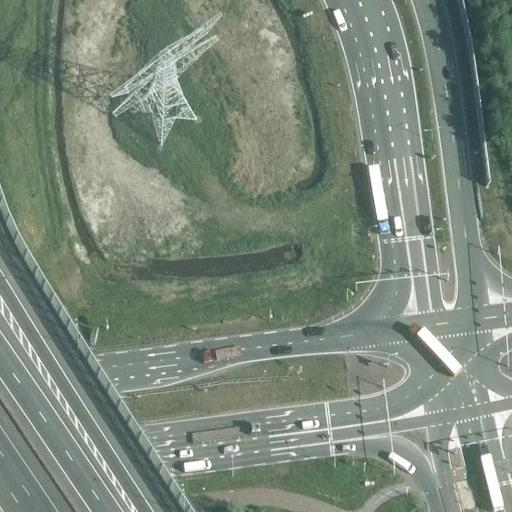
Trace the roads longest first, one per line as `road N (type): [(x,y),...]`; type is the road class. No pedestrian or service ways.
road 1 (primary): [(424,326),(0,380)]
road 2 (primary): [(0,469),(344,427)]
road 3 (motorway): [(366,0),(391,80),(424,326)]
road 4 (motorway): [(475,320),(446,94),(425,0)]
road 5 (motorway): [(144,511),(0,285)]
road 6 (motorway): [(105,511),(0,357)]
road 7 (primary): [(344,427),(409,458),(436,511)]
